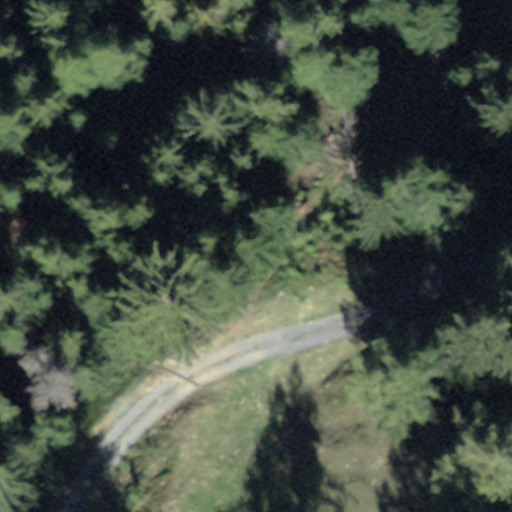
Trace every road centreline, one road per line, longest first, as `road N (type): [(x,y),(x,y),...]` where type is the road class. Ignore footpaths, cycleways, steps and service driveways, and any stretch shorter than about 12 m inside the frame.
road 1 (track): [(511,193),(191,378)]
road 2 (track): [(191,378),(77,511)]
